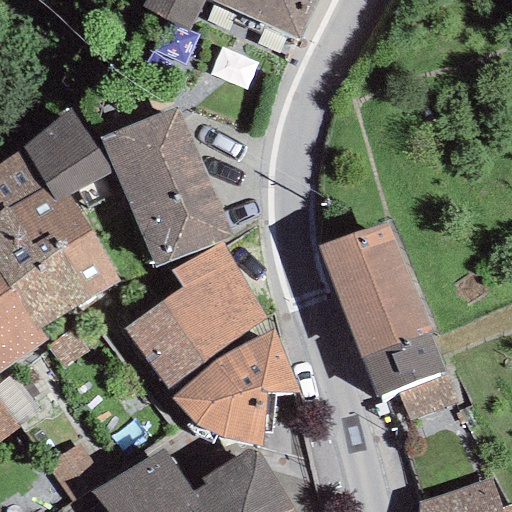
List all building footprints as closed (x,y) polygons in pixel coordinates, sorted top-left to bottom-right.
[(144,0),(141,8),(186,33),(202,0),(206,0),(296,42),(314,0),(144,0)] [(55,203),(68,196),(113,173),(100,139),(75,105),(22,147),(55,203)] [(153,268),(231,236),(175,108),(100,139),(113,173),(153,268)] [(91,297),(118,282),(68,196),(55,203),(22,147),(0,162),(0,210),(5,207),(30,245),(50,234),(91,297)] [(0,274),(37,327),(91,297),(50,234),(30,245),(5,207),(0,210),(0,274)] [(316,246),(359,359),(429,333),(385,223),(316,246)] [(203,361),(265,319),(221,243),(171,271),(181,289),(161,302),(203,361)] [(0,371),(46,340),(37,327),(0,274),(0,371)] [(203,361),(161,302),(122,329),(167,389),(203,361)] [(299,390),(272,329),(213,363),(171,399),(195,425),(221,437),(260,446),(264,392),(299,390)] [(359,359),(374,397),(444,371),(429,333),(359,359)] [(77,341),(55,353),(64,369),(86,357),(77,341)] [(408,421),(457,402),(447,376),(397,394),(408,421)] [(13,387),(0,395),(0,402),(16,427),(33,416),(13,387)] [(101,479),(78,445),(47,466),(70,501),(101,479)] [(89,493),(104,511),(191,511),(189,507),(198,502),(192,492),(162,449),(89,493)] [(283,511),(292,508),(257,452),(245,451),(198,479),(204,485),(192,492),(198,502),(189,507),(191,511),(283,511)] [(489,479),(419,502),(418,511),(511,511),(511,509),(510,505),(500,508),(489,479)]
